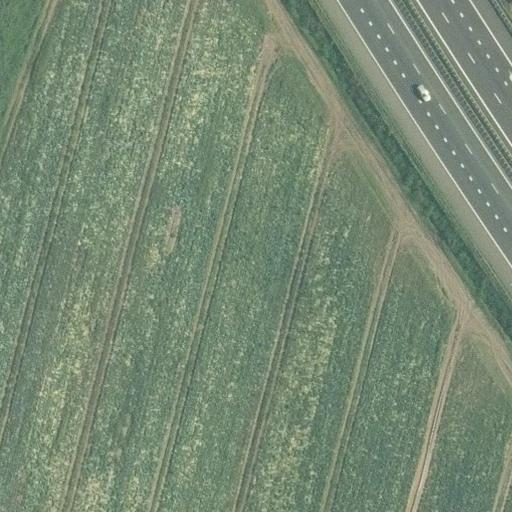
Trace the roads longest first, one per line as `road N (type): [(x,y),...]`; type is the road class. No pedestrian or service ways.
road 1 (motorway): [(371,0),(511,216)]
road 2 (motorway): [(511,118),(435,0)]
